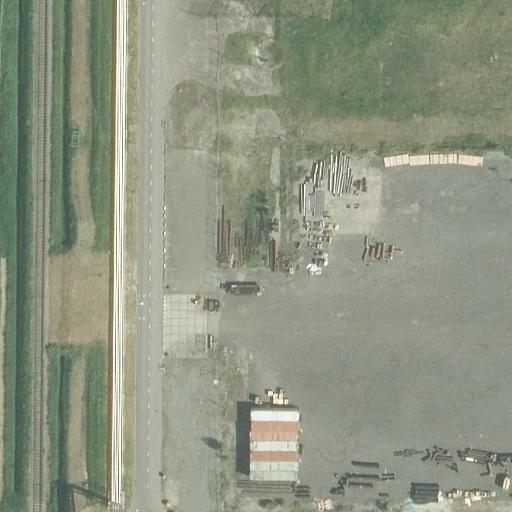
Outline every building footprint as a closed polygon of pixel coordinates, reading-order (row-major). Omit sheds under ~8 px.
[(511,103),(511,0),(383,0),(382,83),(385,84),(385,97),(404,97),(404,102),(511,103)] [(274,69),(308,35),(292,19),(258,53),(274,69)] [(337,38),(314,42),(316,57),(340,53),(337,38)] [(365,51),(365,85),(376,85),(376,51),(365,51)] [(297,88),(296,99),(329,101),(330,75),(310,73),(309,89),(297,88)] [(511,130),(298,128),(296,275),(303,275),(302,334),(238,333),(237,348),(227,348),(225,509),(463,511),(482,511),(484,371),(486,371),(487,352),(502,352),(503,344),(511,344),(511,130)] [(295,299),(264,299),(264,313),(296,313),(295,299)]
